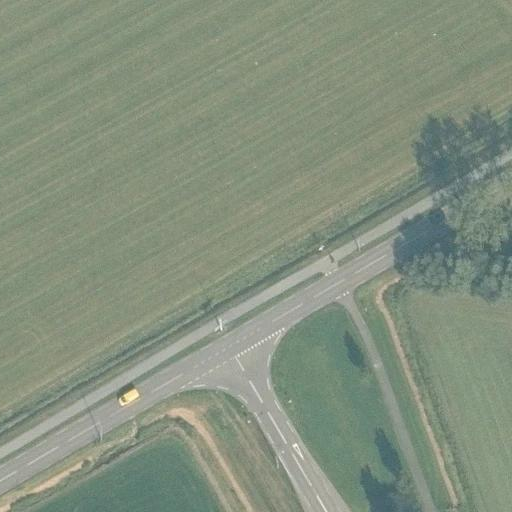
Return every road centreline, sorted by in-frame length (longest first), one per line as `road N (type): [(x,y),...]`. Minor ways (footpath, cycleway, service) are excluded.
road 1 (secondary): [(230,348),(511,181)]
road 2 (secondary): [(0,482),(230,348)]
road 3 (tertiary): [(324,511),(230,348)]
